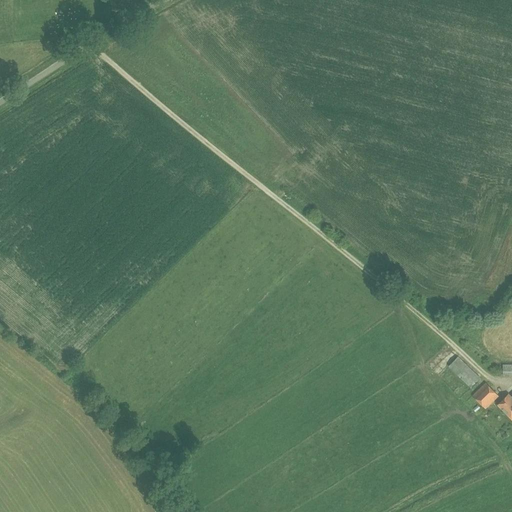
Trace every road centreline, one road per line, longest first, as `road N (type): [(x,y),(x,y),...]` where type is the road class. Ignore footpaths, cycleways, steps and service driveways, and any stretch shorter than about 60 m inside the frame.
road 1 (unknown): [(88,45),(448,341)]
road 2 (unclassified): [(0,101),(168,0)]
